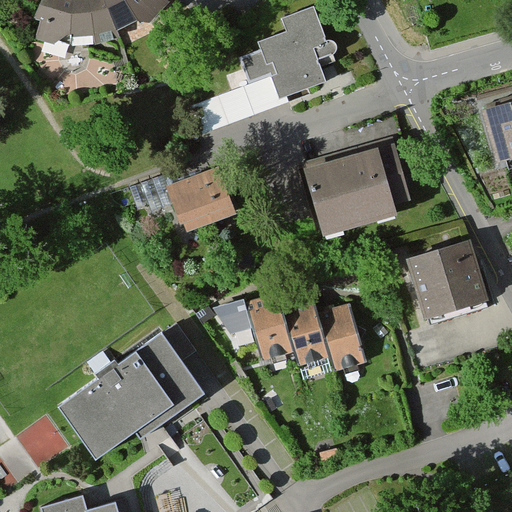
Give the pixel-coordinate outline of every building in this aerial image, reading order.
[(118,23),(112,0),(50,0),(40,33),(66,38),(102,33),(118,23)] [(158,0),(112,0),(118,23),(139,9),(149,14),(158,0)] [(316,4),(286,16),(291,27),(261,39),(269,61),(278,58),(282,69),(193,103),(203,130),(330,82),(316,44),(329,39),(316,4)] [(511,97),(480,106),(495,163),(511,158),(511,97)] [(378,143),(298,165),(318,233),(394,212),(391,201),(407,196),(391,142),(378,145),(378,143)] [(222,163),(175,182),(191,224),(239,206),(222,163)] [(467,233),(401,251),(418,314),(484,296),(467,233)] [(282,294),(252,302),(265,353),(295,346),(285,307),(282,294)] [(317,299),(285,307),(295,346),(297,355),(329,347),(320,312),(317,299)] [(352,304),(320,312),(329,347),(333,364),(365,356),(352,304)] [(99,456),(208,381),(170,326),(128,355),(123,347),(101,362),(105,368),(59,400),(99,456)] [(85,489),(42,499),(44,511),(129,511),(126,497),(89,506),(85,489)]
